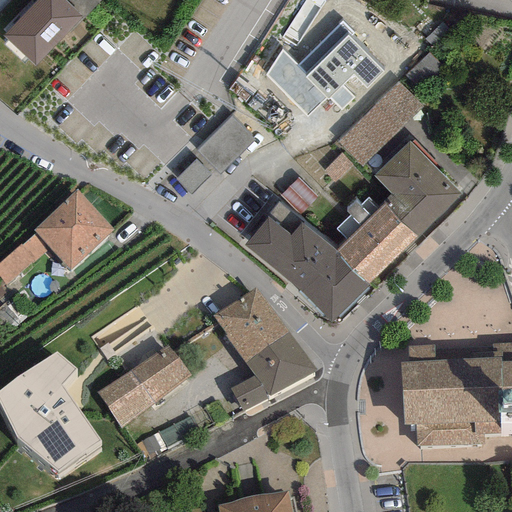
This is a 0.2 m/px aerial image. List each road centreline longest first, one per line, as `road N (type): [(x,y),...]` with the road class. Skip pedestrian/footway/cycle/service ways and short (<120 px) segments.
road 1 (residential): [(330,386),(306,323),(186,232),(0,118)]
road 2 (residential): [(78,511),(330,386)]
road 3 (residential): [(486,204),(369,318),(330,386)]
road 4 (residential): [(330,386),(351,511)]
